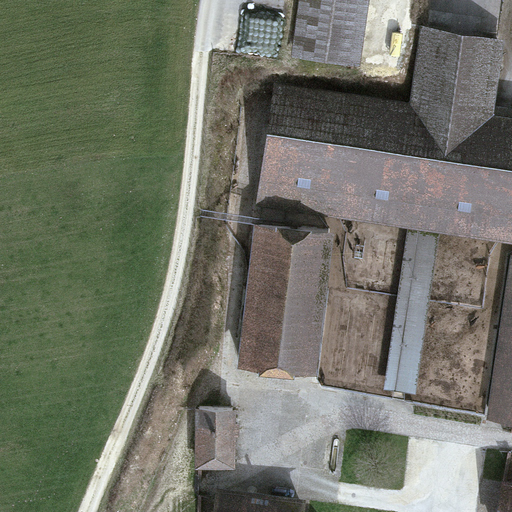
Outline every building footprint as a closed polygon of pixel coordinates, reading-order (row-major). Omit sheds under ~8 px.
[(297,0),(292,56),(356,63),(362,0),(297,0)] [(411,102),(275,82),(258,197),(410,219),(387,377),(417,382),(440,223),(511,233),(511,116),(489,113),(501,36),(422,25),(411,102)] [(260,222),(244,358),(314,366),(330,231),(260,222)] [(511,257),(511,258),(490,411),(511,413),(511,257)] [(231,408),(199,407),(199,465),(231,465),(231,408)] [(511,511),(511,476),(503,475),(498,511),(511,511)] [(299,511),(301,496),(218,488),(215,511),(299,511)]
